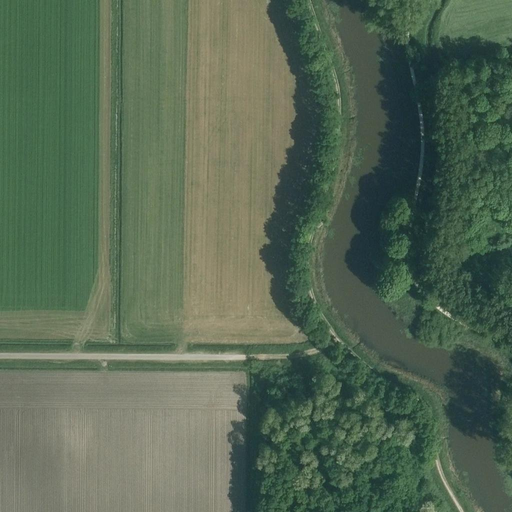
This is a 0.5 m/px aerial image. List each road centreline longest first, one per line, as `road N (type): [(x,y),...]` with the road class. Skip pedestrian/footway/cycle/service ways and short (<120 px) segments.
road 1 (track): [(460,511),(437,460),(428,408),(339,341),(303,275),(304,245),(336,139),(337,103),(308,0)]
road 2 (unclassified): [(0,356),(246,358)]
